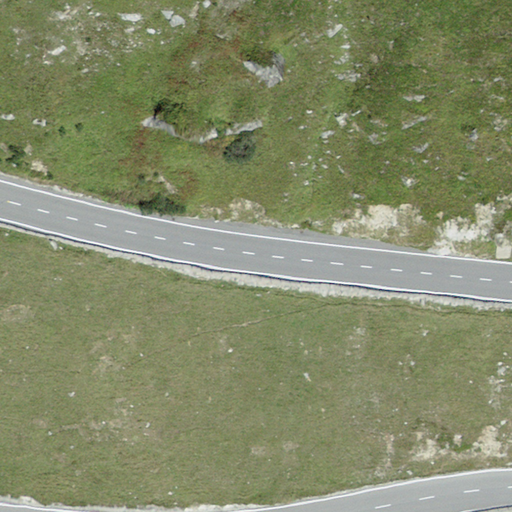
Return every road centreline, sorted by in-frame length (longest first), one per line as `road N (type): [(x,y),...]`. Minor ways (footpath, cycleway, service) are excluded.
road 1 (primary): [(0,199),(249,253),(511,281)]
road 2 (primary): [(511,486),(349,511)]
